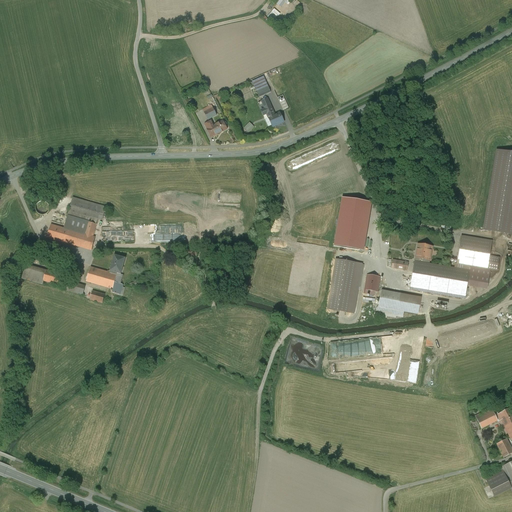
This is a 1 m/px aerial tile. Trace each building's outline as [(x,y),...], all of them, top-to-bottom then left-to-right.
[(269,17),(273,21),(279,15),(275,11),(269,17)] [(264,77),(252,83),(252,82),(259,98),(270,92),(264,77)] [(267,99),(264,100),(261,102),(266,114),(267,114),(269,118),(268,118),(273,127),(277,125),(283,122),(279,113),(273,116),(271,112),(273,111),(267,99)] [(204,113),(208,120),(216,116),(213,108),(204,113)] [(222,121),(213,126),(212,125),(211,126),(209,123),(205,125),(207,129),(211,137),(213,136),(214,137),(217,136),(217,134),(227,129),(222,121)] [(185,122),(171,126),(173,134),(179,133),(180,134),(182,134),(181,132),(187,131),(185,122)] [(248,132),(254,127),(249,122),(243,128),(248,132)] [(511,153),(497,151),(484,230),(511,235),(511,232),(511,153)] [(106,208),(73,198),(68,217),(88,223),(90,217),(98,219),(98,218),(102,219),(106,208)] [(49,209),(49,208),(49,206),(48,205),(47,203),(46,202),(45,202),(43,201),(42,201),(40,202),(39,202),(38,203),(37,204),(36,205),(36,206),(35,208),(35,209),(36,211),(36,212),(37,213),(39,214),(41,215),(43,215),(45,215),(47,214),(48,213),(49,212),(49,211),(49,209)] [(85,235),(88,223),(68,217),(64,229),(85,235)] [(64,229),(51,225),(47,238),(91,250),(95,238),(93,237),(96,225),(88,223),(85,235),(64,229)] [(269,244),(284,248),(285,245),(288,246),(289,240),(272,235),(269,244)] [(492,242),(461,236),(457,264),(487,269),(492,242)] [(432,247),(418,244),(415,262),(429,264),(431,255),(432,251),(431,251),(432,247)] [(125,259),(114,256),(110,272),(117,274),(121,275),(125,259)] [(359,264),(336,260),(327,309),(354,314),(363,265),(359,264)] [(408,263),(396,261),(395,269),(407,271),(408,263)] [(469,271),(429,264),(415,262),(410,287),(465,296),(469,271)] [(47,271),(26,265),(22,278),(42,284),(43,281),(47,271)] [(110,273),(90,268),(86,282),(108,288),(107,290),(109,291),(109,292),(120,295),(123,285),(115,282),(117,274),(110,272),(110,273)] [(61,275),(47,271),(43,281),(65,287),(67,281),(68,277),(67,277),(65,276),(66,274),(62,273),(61,275)] [(380,277),(367,275),(364,294),(375,296),(376,292),(378,292),(380,277)] [(85,286),(67,281),(65,287),(64,290),(82,295),(85,286)] [(105,303),(107,295),(95,291),(92,299),(105,303)] [(401,294),(381,291),(378,308),(398,311),(401,294)] [(422,298),(401,294),(398,311),(419,315),(422,298)] [(434,307),(445,309),(447,303),(435,300),(434,307)] [(491,408),(475,416),(482,429),(497,421),(495,416),(491,408)] [(511,411),(511,409),(497,415),(499,421),(502,420),(505,425),(504,425),(511,440),(511,439),(511,411)] [(511,453),(511,450),(506,440),(497,444),(503,458),(511,453)] [(502,471),(485,479),(494,497),(511,488),(511,490),(511,462),(501,468),(502,471)]
